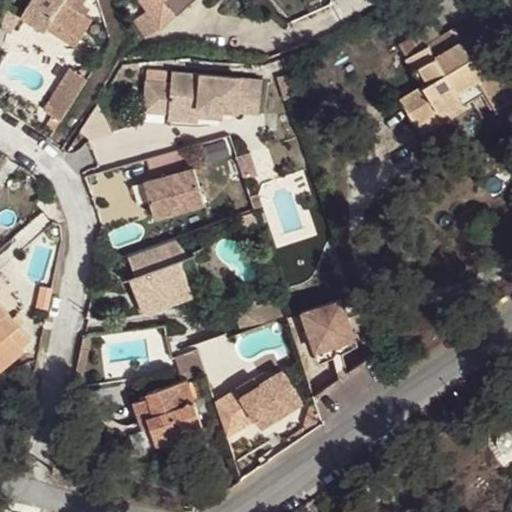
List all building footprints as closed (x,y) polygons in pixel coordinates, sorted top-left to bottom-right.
[(30,0),(21,16),(44,31),(46,27),(76,45),(93,19),(85,15),(63,1),(63,0),(30,0)] [(85,0),(63,0),(63,1),(85,15),(90,8),(83,4),(85,0)] [(178,12),(167,0),(139,0),(160,28),(178,12)] [(167,0),(178,12),(191,0),(167,0)] [(463,42),(486,30),(477,15),(455,28),(463,42)] [(422,84),(399,98),(415,125),(460,97),(456,90),(470,82),(476,79),(495,110),(511,100),(511,83),(496,56),(500,54),(486,30),(463,42),(455,28),(441,36),(406,56),(422,84)] [(44,109),(62,120),(89,79),(72,67),(44,109)] [(171,71),(167,119),(198,122),(199,117),(199,109),(224,111),(260,114),(263,79),(171,71)] [(285,100),(295,97),(288,73),(278,77),(285,100)] [(465,106),(460,97),(415,125),(420,134),(465,106)] [(82,124),(91,137),(112,122),(103,109),(82,124)] [(223,119),(224,111),(199,109),(199,117),(223,119)] [(144,181),(155,221),(205,206),(194,167),(192,167),(187,147),(146,159),(152,178),(144,181)] [(43,211),(52,204),(47,190),(35,201),(43,211)] [(249,196),(254,209),(263,206),(259,193),(249,196)] [(127,254),(146,313),(183,302),(163,242),(127,254)] [(36,306),(49,309),(53,287),(41,284),(36,306)] [(312,341),(354,328),(342,294),(301,307),(312,341)] [(234,308),(242,330),(285,315),(280,299),(257,307),(255,301),(234,308)] [(0,371),(0,372),(24,352),(21,348),(9,334),(18,326),(0,303),(0,371)] [(9,334),(21,348),(30,340),(18,326),(9,334)] [(317,358),(358,340),(354,328),(312,341),(317,358)] [(92,335),(82,337),(74,372),(85,374),(92,335)] [(204,367),(198,350),(176,356),(182,374),(204,367)] [(278,421),(298,408),(285,386),(289,383),(281,370),(217,409),(227,437),(255,419),(262,430),(278,421)] [(150,426),(156,445),(204,429),(188,378),(146,392),(147,397),(133,401),(139,418),(147,415),(150,426)] [(321,417),(318,408),(310,411),(303,427),(308,434),(323,423),(321,417)] [(142,429),(150,426),(147,415),(139,418),(142,429)] [(386,511),(365,491),(343,511),(386,511)]
